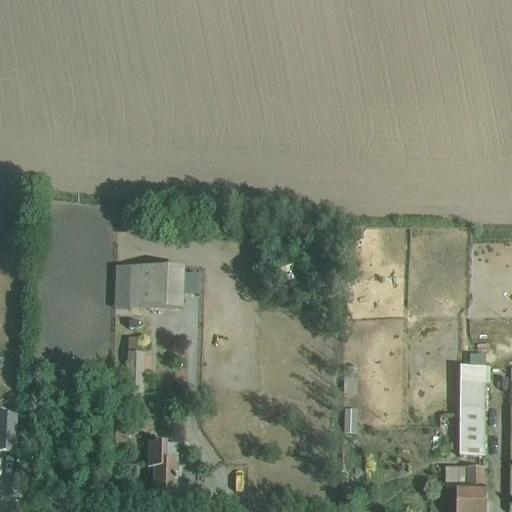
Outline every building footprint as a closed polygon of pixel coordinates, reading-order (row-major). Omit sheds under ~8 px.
[(285,283),(301,279),(297,266),(281,270),(285,283)] [(130,314),(179,316),(180,276),(131,274),(130,314)] [(128,341),(126,394),(141,394),(143,342),(128,341)] [(493,349),(475,348),(473,363),(492,364),(493,349)] [(57,396),(75,393),(71,367),(53,370),(57,396)] [(350,390),(362,390),(362,368),(351,368),(350,390)] [(460,370),(460,387),(459,459),(483,459),(484,387),(489,387),(489,370),(460,370)] [(0,419),(0,454),(14,456),(16,420),(0,419)] [(364,439),(371,427),(359,420),(352,432),(364,439)] [(150,499),(174,500),(175,469),(164,468),(165,451),(146,451),(145,475),(151,475),(150,499)] [(446,491),(457,491),(456,511),(483,511),(484,473),(446,472),(446,491)]
